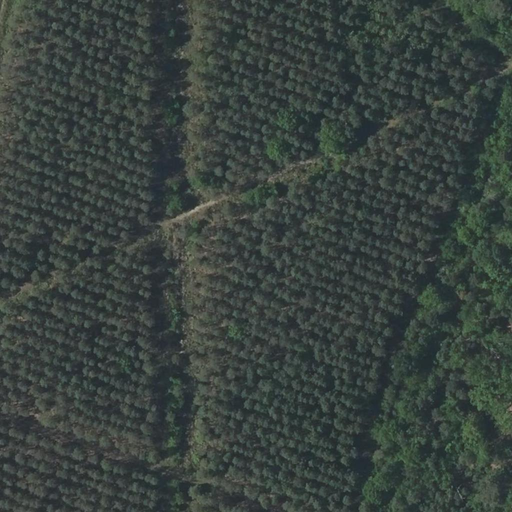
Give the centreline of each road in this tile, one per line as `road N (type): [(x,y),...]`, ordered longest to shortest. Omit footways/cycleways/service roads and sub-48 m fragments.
road 1 (track): [(0,293),(511,64)]
road 2 (track): [(185,0),(188,511)]
road 3 (track): [(0,409),(289,511)]
